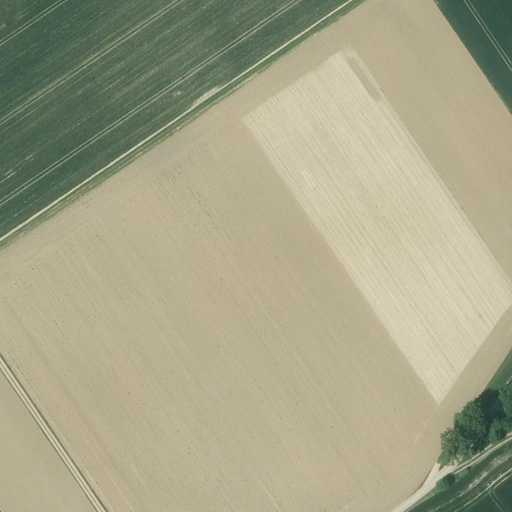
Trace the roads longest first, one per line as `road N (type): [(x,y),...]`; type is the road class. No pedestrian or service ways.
road 1 (track): [(0,246),(359,0)]
road 2 (track): [(100,511),(0,363)]
road 3 (track): [(511,380),(462,450),(397,511)]
